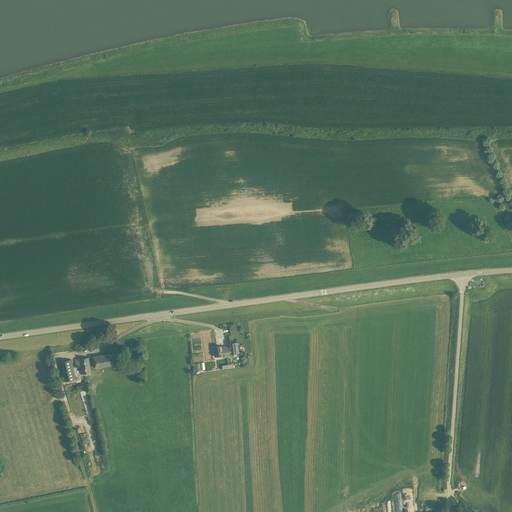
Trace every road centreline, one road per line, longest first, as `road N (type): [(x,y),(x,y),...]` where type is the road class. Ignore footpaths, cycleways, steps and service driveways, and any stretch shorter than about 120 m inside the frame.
road 1 (tertiary): [(0,337),(463,274)]
road 2 (unclassified): [(470,511),(451,497),(448,480),(463,274)]
